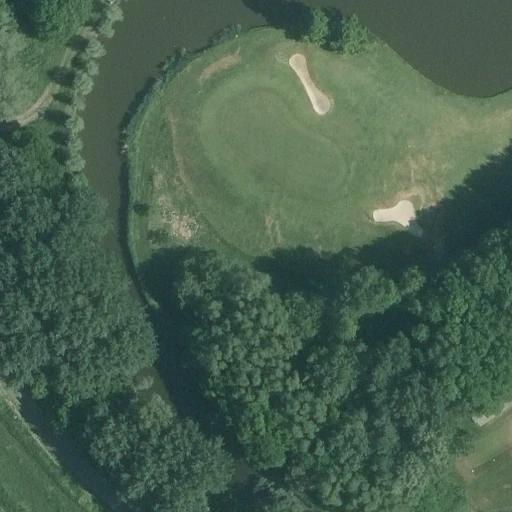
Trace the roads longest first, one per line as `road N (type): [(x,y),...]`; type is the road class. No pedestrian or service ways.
road 1 (track): [(511,403),(479,422),(414,341),(402,286),(383,258)]
road 2 (unclassified): [(123,511),(41,430),(0,368)]
